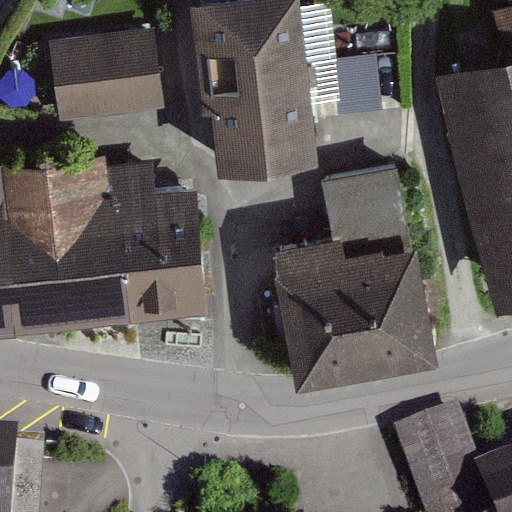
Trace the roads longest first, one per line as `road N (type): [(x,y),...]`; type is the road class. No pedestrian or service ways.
road 1 (unclassified): [(166,393),(292,407),(511,366)]
road 2 (unclassified): [(0,365),(166,393)]
road 3 (unclassified): [(148,511),(166,393)]
